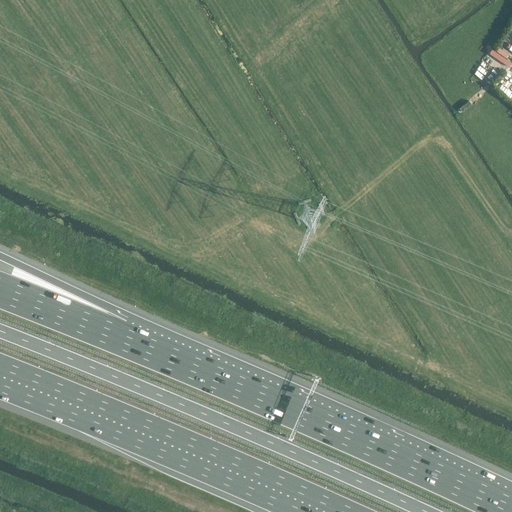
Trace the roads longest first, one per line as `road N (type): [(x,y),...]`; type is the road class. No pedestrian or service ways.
road 1 (motorway): [(0,331),(423,511)]
road 2 (motorway): [(511,507),(130,339)]
road 3 (unknown): [(511,490),(162,341),(189,364)]
road 4 (motorway): [(0,376),(324,511)]
road 5 (motorway): [(130,339),(0,256)]
road 6 (motorway): [(130,339),(0,292)]
